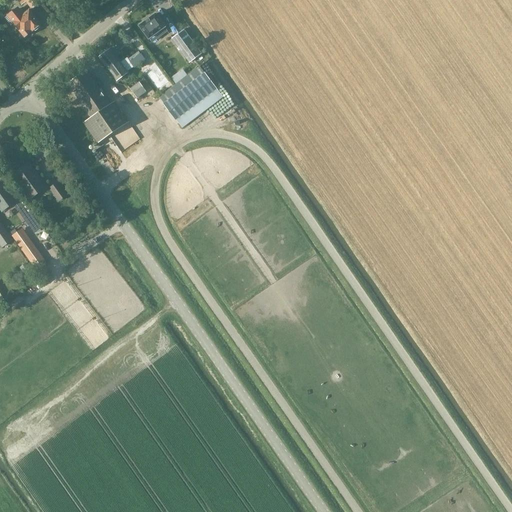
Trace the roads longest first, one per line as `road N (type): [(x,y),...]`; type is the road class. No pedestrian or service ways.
road 1 (tertiary): [(320,511),(29,92)]
road 2 (tertiary): [(29,92),(136,0)]
